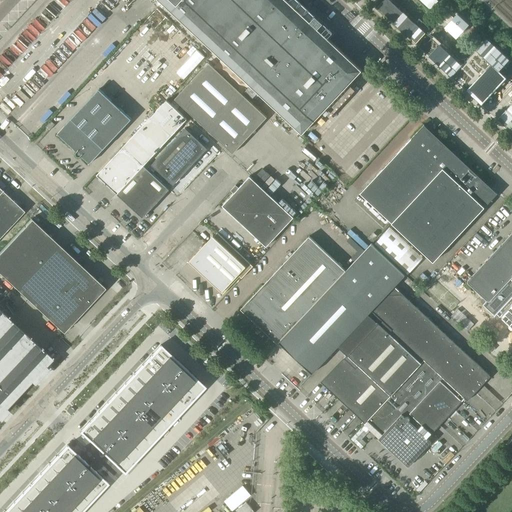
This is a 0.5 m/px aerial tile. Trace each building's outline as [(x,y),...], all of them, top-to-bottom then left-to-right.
[(160,0),(222,57),(262,15),(254,8),(247,1),(245,0),(160,0)] [(287,0),(275,0),(262,15),(222,57),(302,133),(362,69),(287,0)] [(248,0),(247,1),(254,8),(261,0),(248,0)] [(261,0),(254,8),(262,15),(275,0),(261,0)] [(422,36),(429,28),(419,18),(419,19),(415,23),(404,14),(403,12),(391,1),(390,0),(383,0),(377,7),(384,13),(396,24),(404,31),(416,43),(422,36)] [(446,26),(458,37),(464,30),(463,29),(469,23),(458,13),(454,18),(449,14),(445,18),(449,23),(446,26)] [(433,36),(422,48),(482,104),(507,77),(499,70),(509,59),(487,38),(463,64),(433,36)] [(198,48),(176,70),(184,78),(205,56),(198,48)] [(209,62),(192,80),(175,99),(233,154),(267,117),(209,62)] [(58,133),(77,151),(76,152),(76,153),(76,154),(77,155),(77,156),(78,156),(79,156),(80,156),(81,155),(90,163),(131,119),(99,89),(58,133)] [(167,100),(97,175),(117,194),(139,215),(140,214),(143,217),(146,214),(169,189),(144,165),(187,119),(167,100)] [(511,132),(511,103),(498,119),(511,132)] [(45,127),(49,131),(55,124),(51,121),(45,127)] [(360,193),(392,223),(457,154),(456,153),(455,154),(453,152),(451,154),(445,148),(439,141),(433,135),(427,129),(424,125),(360,193)] [(151,164),(173,185),(208,148),(186,128),(151,164)] [(457,154),(392,223),(433,262),(497,193),(490,187),(482,182),(475,176),(469,170),(463,165),(457,159),(458,158),(456,155),(457,154)] [(250,176),(243,182),(238,188),(236,185),(230,191),(233,193),(222,205),(266,247),(294,217),(250,176)] [(2,190),(0,192),(0,236),(24,211),(2,190),(3,190),(2,190)] [(31,219),(21,230),(95,298),(105,288),(31,219)] [(390,228),(375,244),(407,274),(422,258),(390,228)] [(95,298),(21,230),(0,251),(0,273),(63,332),(95,298)] [(511,232),(467,280),(468,283),(487,301),(483,304),(483,305),(494,315),(493,316),(494,316),(502,308),(511,296),(511,303),(503,313),(503,316),(509,322),(510,325),(509,325),(511,327),(511,326),(511,232)] [(213,236),(206,244),(189,261),(207,278),(223,294),(239,276),(242,278),(253,266),(217,233),(214,236),(213,236)] [(277,343),(278,341),(346,270),(309,236),(241,309),(277,343)] [(321,382),(365,423),(368,420),(383,434),(379,438),(388,447),(404,462),(409,466),(412,462),(424,450),(428,445),(431,442),(427,437),(431,433),(431,434),(465,398),(467,401),(490,376),(394,286),(405,275),(372,244),(278,342),(312,374),(316,370),(338,346),(346,354),(321,382)] [(445,265),(432,281),(439,286),(452,271),(445,265)] [(0,375),(19,393),(51,358),(35,343),(5,315),(12,307),(0,295),(0,375)] [(451,316),(467,331),(474,324),(458,309),(451,316)] [(160,345),(151,355),(173,375),(182,366),(160,345)] [(500,353),(497,357),(501,361),(505,357),(500,353)] [(151,355),(142,364),(164,385),(173,375),(151,355)] [(142,364),(133,374),(155,394),(164,385),(142,364)] [(182,366),(173,375),(195,396),(204,386),(188,371),(182,366)] [(133,374),(124,383),(146,404),(155,394),(133,374)] [(0,375),(0,412),(19,393),(0,375)] [(173,375),(164,385),(186,406),(195,396),(173,375)] [(124,383),(115,393),(138,413),(146,404),(124,383)] [(164,385),(155,394),(178,415),(186,406),(164,385)] [(115,393),(106,402),(129,423),(138,413),(115,393)] [(155,394),(146,404),(169,425),(178,415),(155,394)] [(106,402),(98,412),(120,432),(129,423),(106,402)] [(146,404),(138,413),(160,434),(169,425),(146,404)] [(98,412),(89,421),(111,442),(120,432),(98,412)] [(138,413),(129,423),(151,444),(160,434),(138,413)] [(80,431),(102,452),(111,442),(89,421),(80,431)] [(129,423),(120,432),(142,453),(151,444),(129,423)] [(120,432),(111,442),(133,463),(142,453),(120,432)] [(111,442),(102,452),(124,472),(133,463),(111,442)] [(67,445),(57,455),(78,474),(87,464),(67,445)] [(251,473),(253,447),(243,446),(240,472),(251,473)] [(57,455),(49,464),(69,483),(78,474),(57,455)] [(49,464),(40,474),(60,493),(69,483),(49,464)] [(87,464),(78,474),(98,493),(108,483),(89,466),(87,464)] [(40,474),(31,483),(51,502),(60,493),(40,474)] [(78,474),(69,483),(89,502),(98,493),(78,474)] [(31,483),(22,492),(42,511),(51,502),(31,483)] [(69,483),(60,493),(81,511),(89,502),(69,483)] [(249,495),(242,486),(223,502),(231,511),(249,495)] [(22,492),(13,502),(23,511),(42,511),(22,492)] [(60,493),(51,502),(61,511),(80,511),(81,511),(60,493)] [(23,511),(13,502),(4,511),(23,511)] [(61,511),(51,502),(42,511),(61,511)]
